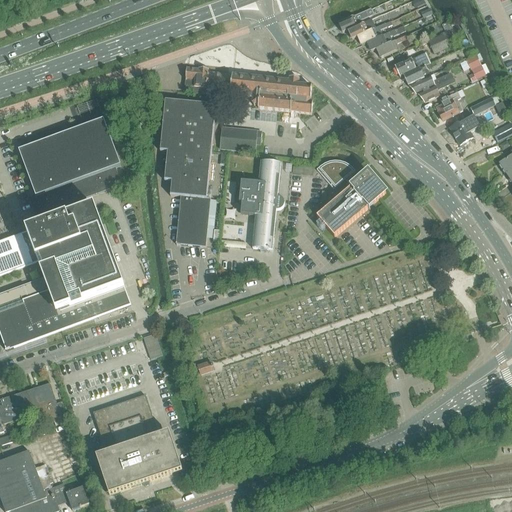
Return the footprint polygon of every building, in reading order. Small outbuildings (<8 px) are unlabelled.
[(419,0),(418,1),(413,3),(415,8),(425,4),(423,0),(419,0)] [(430,9),(422,13),(425,18),(433,15),(430,9)] [(374,16),(372,10),(371,10),(339,24),(341,29),(340,30),(341,32),(342,32),(343,33),(348,31),(358,27),(356,23),(374,16)] [(358,27),(348,31),(350,35),(349,36),(350,38),(352,38),(352,40),(358,37),(375,29),(376,29),(372,20),(358,27)] [(391,22),(375,29),(358,37),(360,41),(359,42),(360,45),(361,45),(362,46),(367,43),(383,37),(380,31),(392,26),(391,22)] [(383,37),(367,43),(369,47),(368,49),(369,51),(371,51),(371,52),(377,50),(377,49),(387,45),(393,42),(391,38),(393,36),(394,37),(406,32),(404,27),(401,28),(383,37)] [(450,32),(428,42),(434,55),(456,45),(450,32)] [(387,45),(377,49),(377,50),(379,54),(378,55),(379,57),(381,57),(381,59),(397,52),(400,51),(397,45),(408,40),(406,36),(393,42),(387,45)] [(414,49),(423,43),(420,39),(411,45),(414,49)] [(430,65),(425,54),(423,55),(418,58),(396,68),(396,69),(395,71),(397,75),(399,75),(400,78),(404,77),(430,65)] [(477,57),(468,61),(472,70),(481,66),(477,57)] [(430,65),(404,77),(408,87),(410,86),(430,77),(427,69),(429,69),(437,66),(435,63),(430,65)] [(481,66),(472,70),(474,74),(476,78),(478,81),(486,77),(481,66)] [(200,95),(201,89),(231,92),(233,77),(209,74),(209,70),(200,69),(199,70),(187,69),(186,81),(186,87),(193,88),(192,94),(200,95)] [(430,77),(410,86),(417,95),(418,95),(437,86),(453,79),(451,74),(437,81),(433,82),(431,77),(431,76),(430,77)] [(233,76),(233,77),(231,92),(246,94),(246,96),(249,97),(249,100),(252,100),(252,102),(254,102),(254,100),(255,100),(255,105),(255,107),(259,108),(259,110),(311,116),(312,103),(313,87),(300,86),(301,80),(291,79),(291,82),(233,76)] [(418,95),(426,103),(440,97),(437,91),(455,83),(453,79),(437,86),(418,95)] [(441,101),(444,106),(439,109),(441,113),(439,114),(443,122),(453,117),(453,118),(454,117),(454,116),(463,112),(458,101),(461,99),(458,93),(453,96),(453,95),(441,101)] [(217,106),(166,101),(161,152),(168,153),(165,182),(172,182),(171,197),(182,198),(180,212),(177,246),(207,249),(210,212),(212,200),(208,200),(217,106)] [(484,102),(471,109),(474,116),(488,110),(484,102)] [(25,149),(19,152),(36,197),(31,200),(35,211),(39,209),(41,216),(46,214),(50,225),(56,223),(52,212),(122,186),(116,169),(121,167),(104,120),(100,122),(97,114),(77,121),(80,129),(64,135),(61,127),(22,141),(25,149)] [(450,129),(460,146),(473,138),(471,133),(480,127),(474,116),(464,122),(464,121),(450,129)] [(493,134),(498,143),(511,136),(511,125),(511,124),(493,134)] [(223,129),(221,150),(256,154),(257,146),(261,146),(262,133),(223,129)] [(508,142),(500,146),(503,151),(509,147),(509,144),(508,142)] [(511,153),(511,156),(500,165),(501,166),(500,167),(502,170),(504,170),(506,174),(511,170),(511,151),(511,152),(511,153)] [(242,182),(240,203),(242,204),(241,216),(249,216),(256,217),(253,249),(273,251),(277,211),(278,211),(279,211),(280,211),(281,211),(282,210),(283,209),(284,209),(284,208),(285,207),(285,206),(285,205),(285,204),(285,203),(285,202),(284,201),(283,200),(283,199),(282,198),(281,198),(280,197),(279,197),(282,164),(262,162),(260,184),(242,182)] [(355,171),(353,172),(351,170),(350,169),(348,168),(346,167),(344,166),(342,165),(340,165),(337,164),(335,164),(334,165),(331,165),(329,166),(328,166),(326,167),(325,168),(323,169),(322,170),(321,168),(317,171),(334,191),(346,181),(352,188),(352,189),(351,187),(350,188),(351,189),(318,218),(336,239),(369,209),(370,211),(371,210),(370,209),(387,194),(369,174),(357,184),(350,177),(356,172),(355,171)] [(294,166),(293,174),(313,176),(314,168),(294,166)] [(50,225),(0,243),(0,277),(46,260),(52,276),(39,282),(42,289),(44,295),(0,311),(0,333),(7,352),(131,306),(95,208),(56,223),(50,225)] [(210,245),(208,256),(217,258),(219,247),(210,245)] [(156,335),(144,339),(151,361),(163,356),(156,335)] [(212,363),(202,366),(199,367),(202,375),(215,371),(212,363)] [(228,395),(224,374),(200,378),(204,399),(228,395)] [(0,420),(2,426),(39,414),(44,426),(62,420),(64,425),(71,423),(63,402),(57,404),(51,384),(0,401),(0,420)] [(150,484),(183,473),(170,434),(158,438),(158,437),(160,437),(146,396),(94,414),(107,454),(109,454),(97,458),(110,497),(143,486),(144,487),(145,487),(146,487),(147,487),(148,487),(148,486),(149,486),(150,485),(150,484)] [(15,435),(0,440),(0,444),(1,446),(17,441),(15,435)] [(33,447),(0,457),(0,482),(9,511),(49,511),(62,508),(60,500),(70,497),(64,478),(49,483),(43,462),(38,464),(33,447)]
